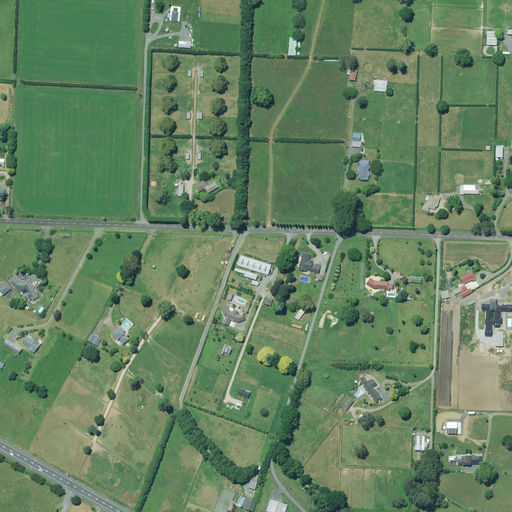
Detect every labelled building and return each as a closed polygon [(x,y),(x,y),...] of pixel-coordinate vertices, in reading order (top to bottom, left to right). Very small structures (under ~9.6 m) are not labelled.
[(498,32),(488,31),(488,45),(498,45),(498,32)] [(350,80),(357,81),(358,73),(360,73),(360,71),(349,69),(348,74),(351,75),(350,80)] [(387,90),(388,86),(389,81),(374,80),(374,85),(376,85),(375,91),(387,92),(387,90)] [(369,177),(371,178),(371,174),(369,174),(370,169),(371,169),(371,165),(370,165),(370,161),(361,161),(361,166),(358,166),(358,175),(359,175),(359,179),(361,179),(361,180),(369,180),(369,177)] [(208,186),(205,181),(196,186),(199,192),(206,188),(209,193),(219,187),(216,181),(208,186)] [(480,194),(480,186),(461,185),(461,194),(465,195),(465,193),(480,194)] [(442,197),(435,195),(434,197),(431,196),(429,202),(426,201),(423,210),(429,212),(431,208),(436,210),(437,207),(438,207),(442,197)] [(310,272),(318,274),(319,274),(319,273),(320,273),(322,267),(313,265),(314,261),(310,260),(312,255),(304,253),(300,269),(307,271),(308,270),(311,271),(310,272)] [(273,265),(242,255),(239,266),(269,275),(273,265)] [(259,275),(237,268),(236,271),(246,274),(245,276),(257,280),(259,275)] [(462,277),(465,284),(473,280),(474,282),(477,280),(473,272),(462,277)] [(20,280),(16,276),(10,281),(16,289),(20,289),(20,290),(24,291),(26,290),(28,293),(23,295),(26,300),(30,298),(31,300),(33,299),(34,300),(40,297),(30,279),(27,281),(20,280)] [(394,290),(394,284),(389,284),(389,282),(378,281),(371,278),(367,285),(374,288),(389,289),(389,290),(394,290)] [(0,284),(0,293),(2,296),(3,295),(4,296),(12,289),(4,281),(0,284)] [(463,297),(474,293),(471,287),(468,289),(466,285),(454,291),(456,295),(461,292),(463,297)] [(451,297),(449,290),(442,292),(443,299),(451,297)] [(239,314),(240,312),(235,310),(234,312),(231,311),(229,306),(222,308),(225,316),(227,317),(224,323),(229,326),(232,320),(235,322),(236,321),(239,322),(247,319),(245,314),(240,315),(239,314)] [(306,312),(302,309),(295,317),(300,320),(306,312)] [(126,332),(121,326),(113,333),(116,336),(114,338),(122,348),(125,346),(123,345),(130,340),(124,333),(126,332)] [(102,339),(93,334),(89,341),(98,346),(102,339)] [(32,340),(28,337),(24,342),(30,347),(29,349),(35,354),(40,346),(37,344),(39,341),(34,337),(32,340)] [(23,349),(8,340),(5,345),(20,354),(23,349)] [(371,393),(377,403),(380,401),(383,405),(386,403),(375,387),(378,384),(374,379),(372,381),(371,380),(368,382),(365,376),(361,379),(369,391),(367,392),(369,394),(371,393)] [(355,401),(348,396),(341,406),(343,407),(342,408),(347,412),(355,401)] [(425,450),(425,436),(416,436),(416,450),(425,450)] [(477,455),(463,455),(463,459),(458,459),(458,465),(465,465),(472,465),(477,465),(477,455)] [(259,478),(253,477),(250,488),(256,490),(259,478)] [(257,499),(250,497),(249,500),(248,499),(245,509),(253,511),(257,499)] [(286,511),(288,505),(271,500),(268,511),(270,511),(286,511)]
